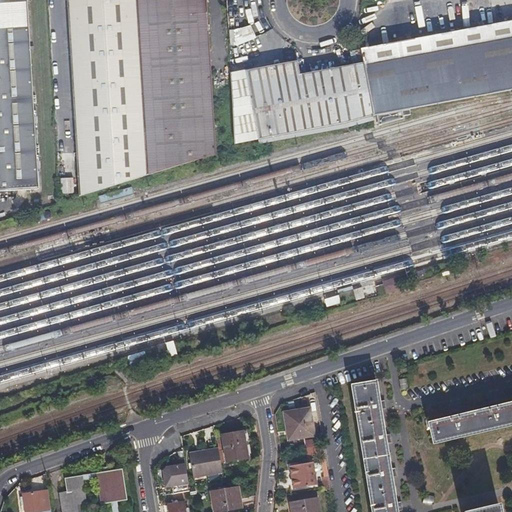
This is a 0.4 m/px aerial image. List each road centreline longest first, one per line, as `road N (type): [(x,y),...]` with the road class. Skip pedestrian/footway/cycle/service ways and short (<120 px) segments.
road 1 (residential): [(257,390),(511,305)]
road 2 (residential): [(140,427),(0,485)]
road 3 (residential): [(265,511),(268,425),(257,390)]
road 4 (residential): [(140,427),(257,390)]
